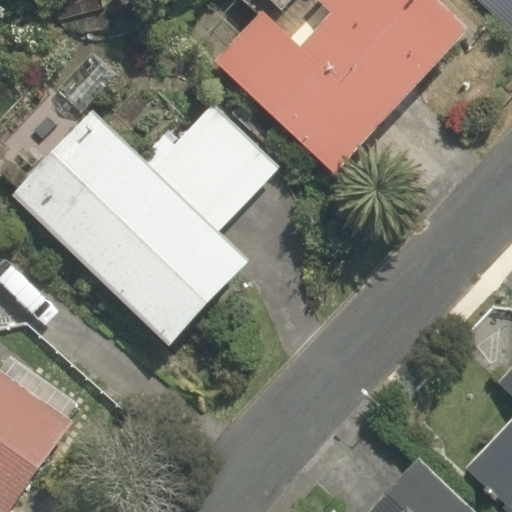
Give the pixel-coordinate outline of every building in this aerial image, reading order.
[(252,0),(236,0),(193,41),(319,174),(470,31),(441,0),(293,0),(272,20),(252,0)] [(511,0),(488,0),(510,23),(511,21),(511,0)] [(271,180),(201,103),(142,156),(79,86),(0,157),(0,196),(146,347),(238,264),(211,234),(271,180)] [(0,489),(61,402),(0,359),(0,489)] [(511,405),(452,476),(494,511),(511,511),(511,362),(501,375),(511,384),(511,405)] [(348,511),(463,511),(400,455),(348,511)]
